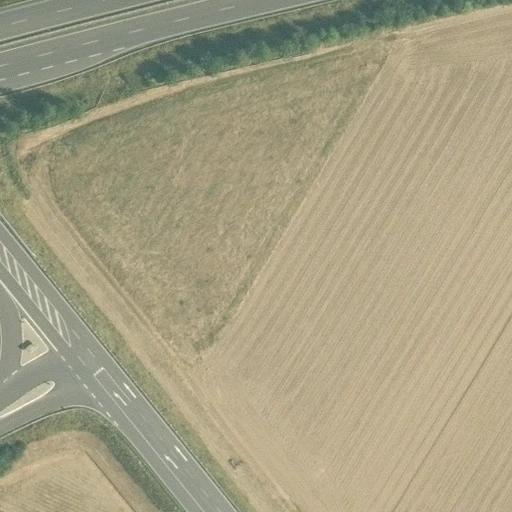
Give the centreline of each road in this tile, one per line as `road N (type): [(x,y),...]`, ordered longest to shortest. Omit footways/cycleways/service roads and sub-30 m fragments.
road 1 (trunk): [(0,69),(269,0)]
road 2 (trunk): [(211,511),(100,375)]
road 3 (trunk): [(0,270),(8,329),(0,396)]
road 4 (trunk): [(80,350),(0,253)]
